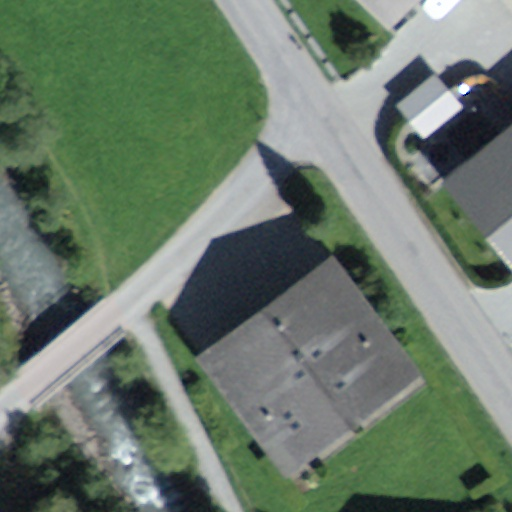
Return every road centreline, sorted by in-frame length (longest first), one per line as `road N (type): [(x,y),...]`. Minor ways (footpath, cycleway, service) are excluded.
road 1 (tertiary): [(242,0),(511,402)]
road 2 (track): [(314,108),(127,302)]
road 3 (track): [(232,511),(127,302)]
road 4 (unknown): [(314,108),(511,116)]
road 5 (track): [(127,302),(0,409)]
